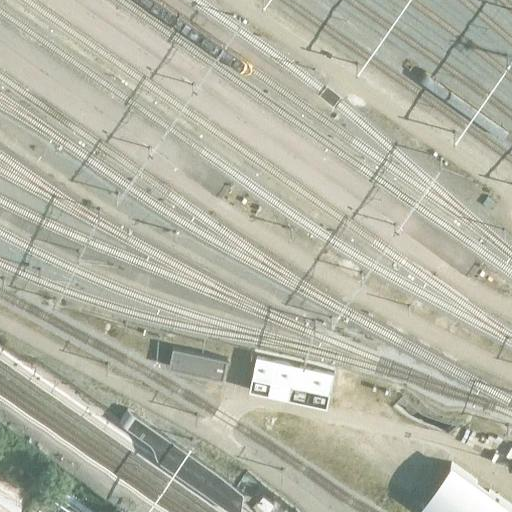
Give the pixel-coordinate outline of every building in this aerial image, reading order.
[(226,357),(172,345),(167,365),(222,377),(226,357)] [(333,371),(256,355),(249,389),(326,406),(333,371)] [(160,430),(127,407),(119,418),(119,419),(151,442),(160,430)] [(160,430),(151,442),(152,443),(153,445),(154,447),(155,451),(156,454),(157,455),(158,457),(159,458),(160,459),(161,460),(166,463),(234,511),(236,511),(237,511),(238,511),(239,510),(240,510),(241,509),(241,508),(243,492),(243,490),(243,489),(243,488),(242,487),(237,484),(160,430)] [(432,511),(511,511),(511,505),(451,461),(420,503),(432,511)] [(95,511),(55,484),(50,491),(80,511),(95,511)] [(273,494),(262,487),(256,496),(267,503),(268,502),(271,498),(273,494)] [(0,511),(3,511),(10,502),(0,495),(0,511)] [(73,511),(48,495),(38,509),(41,511),(73,511)]
